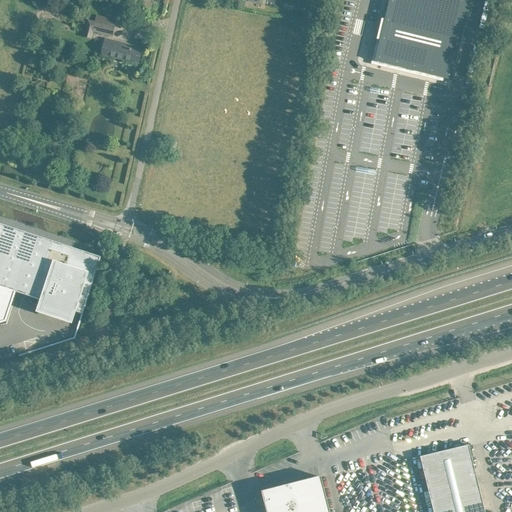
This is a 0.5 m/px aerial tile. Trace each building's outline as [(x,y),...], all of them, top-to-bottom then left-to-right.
[(462,40),(471,0),(390,0),(385,22),(376,61),(453,79),(462,40)] [(120,18),(122,10),(113,9),(112,16),(120,18)] [(115,27),(95,22),(92,32),(113,37),(115,27)] [(116,42),(106,40),(102,55),(129,61),(139,64),(141,53),(124,49),(125,44),(116,42)] [(0,323),(6,322),(16,293),(44,303),(74,312),(82,315),(101,259),(0,225),(0,323)] [(420,458),(425,476),(433,511),(484,511),(474,466),(476,465),(470,444),(461,446),(461,448),(420,458)] [(410,471),(420,471),(420,460),(410,460),(410,471)] [(329,511),(321,478),(262,493),(266,511),(329,511)]
